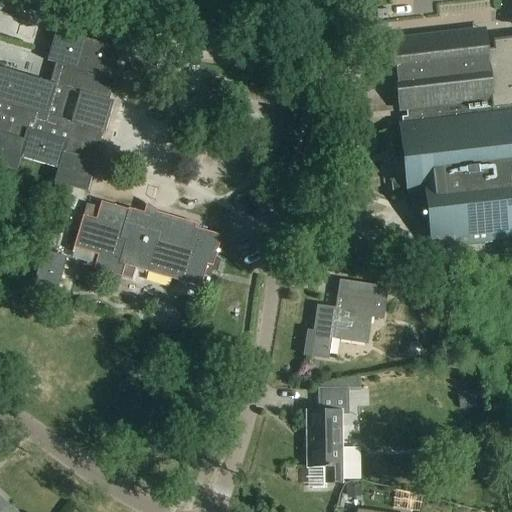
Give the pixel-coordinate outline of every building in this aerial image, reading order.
[(53,183),(87,193),(96,162),(94,162),(103,133),(104,133),(113,102),(108,101),(122,50),(56,31),(48,63),(56,65),(51,85),(42,82),(9,72),(9,73),(0,69),(0,167),(16,172),(20,159),(57,170),(53,183)] [(484,41),(393,52),(398,93),(399,102),(405,101),(406,103),(407,112),(407,119),(402,120),(402,126),(403,130),(404,141),(411,198),(413,215),(431,213),(436,250),(507,242),(511,241),(511,39),(493,41),(494,50),(486,51),(484,41)] [(207,89),(269,107),(271,99),(210,82),(207,89)] [(403,130),(392,132),(393,143),(404,141),(403,130)] [(213,267),(221,238),(222,236),(195,229),(196,225),(156,213),(154,217),(128,209),(128,211),(102,203),(100,209),(96,221),(83,217),(73,253),(74,253),(75,250),(98,257),(97,259),(94,271),(132,282),(136,270),(200,289),(207,265),(213,267)] [(86,206),(83,217),(96,221),(100,209),(86,206)] [(43,253),(33,290),(45,293),(56,296),(57,295),(60,284),(67,259),(55,256),(43,253)] [(225,263),(217,261),(213,273),(221,275),(225,263)] [(366,344),(370,317),(382,319),(387,289),(339,282),(337,298),(342,299),(341,310),(318,307),(310,357),(328,359),(331,339),(366,344)] [(347,414),(346,390),(320,390),(320,413),(307,413),(308,467),(327,467),(327,485),(343,485),(343,468),(342,468),(341,414),(347,414)] [(458,395),(461,411),(477,408),(474,391),(458,395)] [(468,468),(501,460),(495,437),(462,446),(468,468)] [(345,486),(348,499),(362,497),(360,484),(345,486)] [(406,508),(419,511),(422,498),(410,495),(406,508)] [(0,511),(13,511),(0,500),(0,511)]
